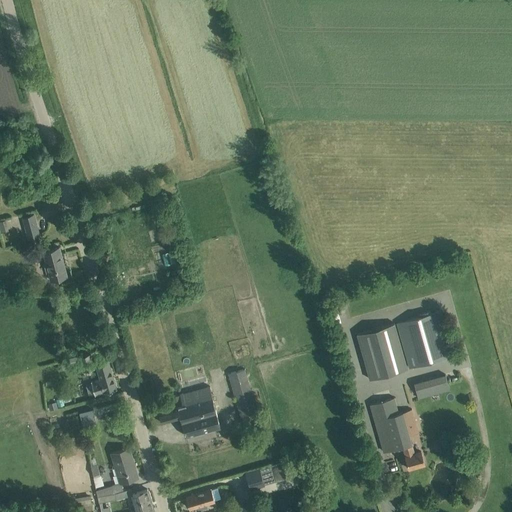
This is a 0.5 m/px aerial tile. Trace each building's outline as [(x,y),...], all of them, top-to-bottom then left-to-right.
[(39,235),(34,214),(23,217),(29,238),(39,235)] [(59,247),(43,251),(46,262),(44,263),(47,272),(49,272),(51,280),(67,276),(59,247)] [(134,281),(130,282),(123,284),(126,294),(121,295),(124,306),(135,302),(134,298),(139,297),(134,281)] [(453,354),(440,310),(397,322),(410,367),(453,354)] [(370,379),(408,368),(395,323),(357,333),(370,379)] [(97,367),(96,363),(93,364),(90,354),(79,357),(84,371),(97,367)] [(96,363),(97,367),(100,378),(91,381),(95,394),(104,391),(104,392),(116,388),(108,360),(96,363)] [(258,415),(252,391),(245,368),(228,373),(241,420),(258,415)] [(450,389),(445,374),(414,382),(418,397),(450,389)] [(202,399),(159,411),(162,423),(180,417),(186,436),(220,426),(211,392),(201,395),(202,399)] [(394,397),(380,401),(370,404),(384,451),(395,448),(403,446),(406,455),(405,456),(409,468),(424,464),(420,450),(414,452),(409,435),(417,432),(410,409),(398,412),(394,397)] [(129,447),(120,450),(112,452),(120,482),(129,480),(138,477),(129,447)] [(259,467),(246,471),(251,488),(264,484),(264,483),(276,480),(271,464),(259,467)] [(106,486),(96,489),(98,496),(115,492),(113,484),(106,486)] [(217,487),(212,488),(186,496),(189,508),(199,505),(221,499),(217,487)] [(147,489),(138,492),(132,493),(137,511),(143,511),(153,509),(147,489)] [(115,492),(98,496),(99,501),(117,498),(115,492)]
